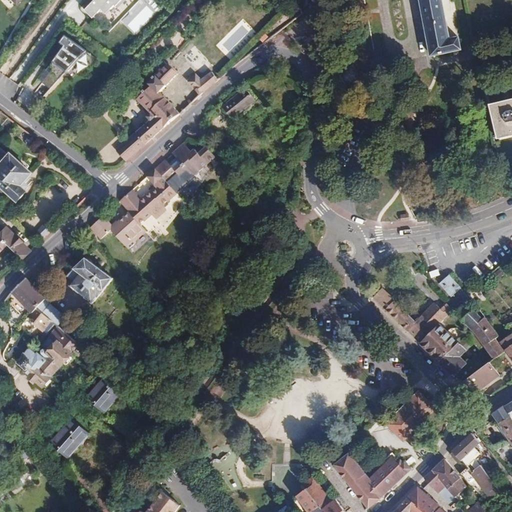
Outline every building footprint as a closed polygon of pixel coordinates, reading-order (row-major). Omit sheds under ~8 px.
[(89,0),(82,8),(90,16),(99,7),(104,11),(113,1),(117,5),(122,0),(89,0)] [(421,0),(424,18),(432,55),(461,49),(459,37),(450,39),(442,0),(421,0)] [(84,49),(73,39),(50,64),(53,66),(41,79),(49,86),(84,49)] [(127,161),(181,113),(160,92),(178,73),(168,64),(149,83),(152,86),(138,99),(151,112),(147,116),(151,120),(117,150),(127,161)] [(200,95),(219,80),(213,71),(202,79),(196,73),(188,82),(194,87),(200,95)] [(247,88),(223,107),(233,119),(256,100),(247,88)] [(511,99),(490,104),(498,135),(511,132),(511,99)] [(194,176),(217,156),(208,146),(200,153),(196,149),(193,151),(185,143),(174,154),(179,160),(175,162),(171,166),(166,160),(157,168),(178,193),(183,188),(182,184),(177,178),(176,179),(174,176),(178,173),(180,175),(187,169),(194,176)] [(0,183),(19,201),(27,191),(22,186),(28,179),(33,174),(11,154),(10,156),(0,147),(0,183)] [(164,205),(178,193),(157,168),(149,175),(159,187),(150,194),(140,202),(130,192),(120,201),(129,212),(140,224),(152,214),(164,205)] [(157,219),(168,210),(164,205),(152,214),(157,219)] [(112,230),(128,250),(137,242),(136,241),(133,238),(144,228),(140,224),(129,212),(121,219),(114,226),(111,229),(102,218),(91,228),(102,239),(112,230)] [(409,214),(401,215),(402,222),(410,221),(409,214)] [(105,215),(102,218),(111,229),(114,226),(105,215)] [(35,233),(41,239),(52,230),(45,224),(35,233)] [(0,234),(0,237),(2,238),(8,245),(23,259),(27,255),(32,251),(23,242),(17,236),(7,227),(0,234)] [(147,231),(144,228),(133,238),(136,241),(147,231)] [(0,253),(8,245),(2,238),(0,237),(0,253)] [(140,246),(137,242),(128,250),(132,253),(140,246)] [(116,278),(86,256),(76,266),(67,276),(74,281),(70,286),(94,302),(116,278)] [(440,283),(452,296),(458,291),(461,288),(450,275),(440,283)] [(27,277),(12,291),(33,312),(37,308),(44,300),(46,298),(37,288),(27,277)] [(489,284),(485,279),(481,283),(485,288),(489,284)] [(439,324),(453,310),(447,304),(441,309),(435,303),(423,315),(421,316),(416,321),(410,315),(396,301),(396,300),(383,288),(374,297),(386,309),(402,325),(421,343),(439,324)] [(467,295),(462,289),(459,292),(464,299),(468,296),(467,295)] [(66,317),(44,300),(37,308),(51,320),(58,326),(66,317)] [(458,314),(463,319),(473,309),(468,304),(458,314)] [(43,331),(51,320),(37,308),(33,312),(30,315),(36,321),(34,323),(43,331)] [(473,309),(463,319),(473,329),(483,319),(473,309)] [(416,310),(410,315),(416,321),(421,316),(416,310)] [(494,359),(495,358),(496,359),(503,353),(505,352),(496,338),(499,336),(485,317),(483,319),(473,329),(494,359)] [(429,352),(440,362),(459,343),(439,324),(421,343),(429,352)] [(71,352),(79,342),(58,326),(42,345),(46,349),(44,352),(41,355),(38,352),(37,354),(31,349),(29,349),(26,354),(25,353),(18,362),(26,369),(26,370),(32,375),(37,380),(44,386),(46,384),(47,385),(52,380),(50,379),(52,376),(50,375),(61,363),(62,364),(64,362),(66,363),(68,363),(72,359),(72,356),(70,355),(72,353),(71,352)] [(511,334),(501,341),(506,349),(511,357),(511,334)] [(448,370),(454,376),(467,363),(460,356),(467,350),(459,343),(440,362),(448,370)] [(494,359),(463,382),(469,386),(478,392),(500,375),(499,373),(504,369),(503,368),(510,363),(503,353),(496,359),(495,358),(494,359)] [(105,411),(124,389),(108,375),(89,397),(105,411)] [(419,393),(387,424),(390,427),(403,440),(435,409),(419,393)] [(499,410),(493,414),(499,423),(511,416),(506,406),(505,405),(499,410)] [(511,416),(499,423),(509,440),(500,446),(493,451),(502,462),(511,455),(511,416)] [(68,456),(88,434),(71,418),(51,440),(68,456)] [(460,444),(450,454),(452,457),(453,457),(458,463),(461,464),(464,462),(468,468),(472,472),(478,467),(473,462),(475,460),(474,458),(469,453),(475,447),(480,453),(480,454),(484,450),(479,443),(480,443),(472,433),(460,444)] [(474,458),(480,453),(475,447),(469,453),(474,458)] [(335,465),(369,508),(380,499),(408,474),(413,469),(409,464),(405,460),(402,463),(392,453),(389,456),(383,462),(385,464),(370,479),(349,454),(335,465)] [(29,470),(19,454),(3,464),(13,480),(29,470)] [(438,465),(425,478),(450,507),(451,507),(456,502),(457,500),(455,497),(468,486),(448,462),(446,458),(438,465)] [(472,472),(468,468),(461,474),(469,484),(476,478),(480,484),(491,498),(501,492),(481,465),(478,467),(472,472)] [(306,489),(307,490),(317,482),(313,477),(303,485),(306,489)] [(307,490),(323,510),(332,502),(317,482),(307,490)] [(408,498),(397,509),(400,511),(444,511),(440,508),(441,507),(418,487),(408,498)] [(297,496),(309,511),(324,511),(323,510),(307,490),(306,489),(297,496)] [(175,511),(180,505),(162,492),(149,509),(146,511),(142,511),(141,511),(140,511),(175,511)] [(323,510),(324,511),(345,511),(336,499),(332,502),(323,510)] [(456,502),(451,507),(455,511),(459,511),(463,509),(456,502)] [(479,502),(468,511),(487,511),(488,511),(479,502)]
